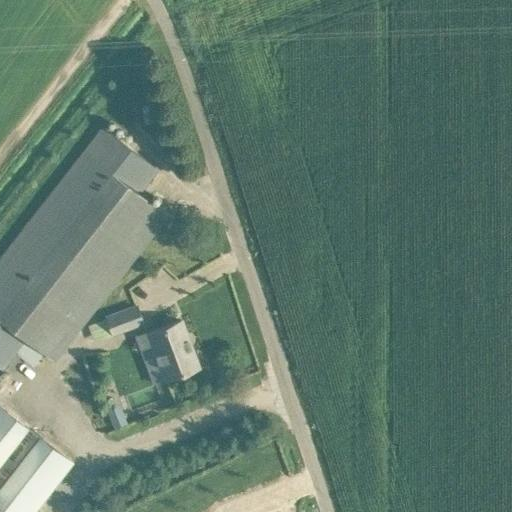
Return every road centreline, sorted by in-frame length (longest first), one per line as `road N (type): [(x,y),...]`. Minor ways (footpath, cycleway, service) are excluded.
road 1 (unclassified): [(333,511),(217,143),(161,0)]
road 2 (unknown): [(293,384),(120,448),(59,511)]
